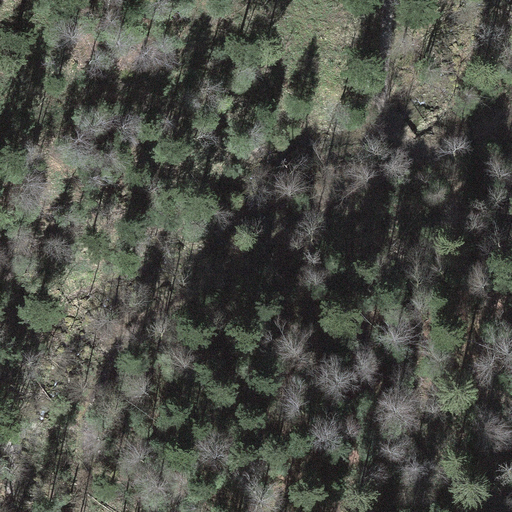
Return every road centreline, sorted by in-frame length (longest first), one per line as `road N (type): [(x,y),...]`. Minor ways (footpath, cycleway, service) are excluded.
road 1 (track): [(511,113),(441,154),(367,169),(214,281),(142,314),(96,388),(87,476)]
road 2 (track): [(402,0),(396,42),(406,85),(422,101),(466,114),(511,110)]
